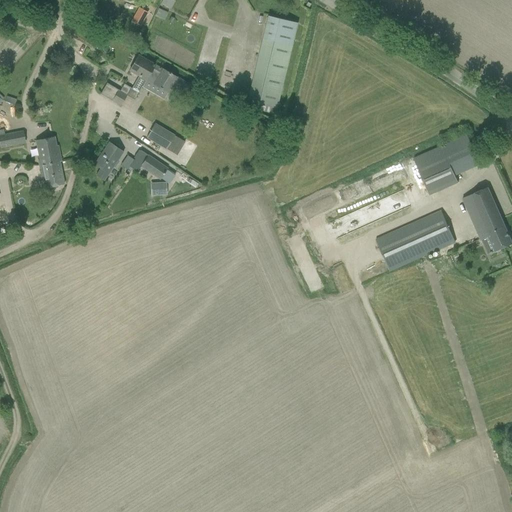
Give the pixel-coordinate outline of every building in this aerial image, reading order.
[(171,0),(162,0),(161,4),(169,9),(174,2),(171,0)] [(138,8),(130,21),(139,26),(144,17),(143,17),(140,14),(142,11),(138,8)] [(146,10),(143,17),(144,17),(150,20),(153,13),(146,10)] [(158,10),(155,17),(163,21),(166,13),(158,10)] [(247,102),(276,109),(297,23),(268,16),(247,102)] [(70,37),(91,48),(96,39),(75,27),(70,37)] [(129,71),(146,81),(167,93),(171,87),(182,93),(187,84),(161,69),(154,65),(138,55),(129,71)] [(120,106),(126,96),(134,101),(139,93),(124,84),(120,91),(106,83),(100,94),(120,106)] [(7,97),(5,102),(14,105),(16,100),(7,97)] [(146,137),(166,149),(174,136),(154,124),(146,137)] [(0,135),(0,148),(25,143),(22,131),(0,135)] [(442,146),(413,159),(429,195),(458,183),(455,175),(480,165),(467,135),(442,146)] [(64,184),(57,154),(59,153),(57,147),(56,147),(54,137),(36,141),(45,188),(49,187),(51,188),(55,188),(56,186),(64,184)] [(118,160),(123,152),(109,142),(94,165),(100,169),(96,176),(103,181),(113,167),(114,168),(119,161),(118,160)] [(135,159),(129,167),(135,171),(137,172),(140,167),(160,180),(161,179),(168,184),(175,174),(167,169),(140,151),(138,150),(133,158),(135,159)] [(165,183),(151,184),(152,195),(166,195),(165,183)] [(462,199),(481,241),(489,238),(495,252),(511,244),(511,243),(488,188),(462,199)] [(375,240),(389,272),(455,243),(440,210),(375,240)]
